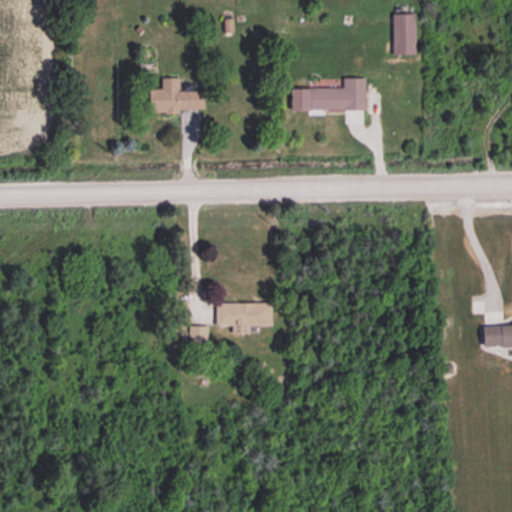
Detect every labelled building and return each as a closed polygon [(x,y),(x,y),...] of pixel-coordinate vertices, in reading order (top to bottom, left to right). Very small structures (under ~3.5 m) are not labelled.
[(391,15),(391,56),(414,56),(414,15),(391,15)] [(147,90),(147,113),(203,113),(203,92),(177,92),(177,79),(160,79),(160,90),(147,90)] [(231,334),(248,334),(248,327),(270,327),(270,303),(214,303),(214,326),(231,326),(231,334)] [(511,347),(511,322),(480,323),(481,348),(511,347)] [(188,327),(188,345),(206,345),(206,327),(188,327)]
